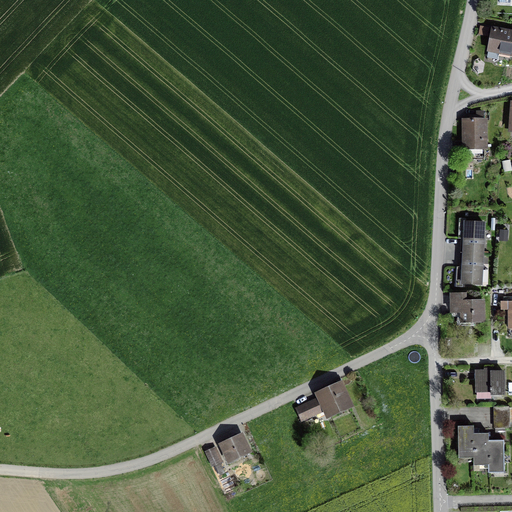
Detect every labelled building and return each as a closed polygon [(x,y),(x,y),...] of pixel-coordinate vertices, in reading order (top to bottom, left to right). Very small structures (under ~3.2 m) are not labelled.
[(511,54),(511,32),(492,29),(488,50),(511,54)] [(484,120),(465,120),(465,149),(485,149),(484,120)] [(464,253),(482,254),(484,224),(465,223),(464,253)] [(482,254),(464,253),(462,283),(481,284),(482,254)] [(462,321),(483,321),(483,302),(465,302),(465,295),(452,295),(452,311),(462,311),(462,321)] [(508,310),(508,328),(511,328),(511,301),(503,301),(503,310),(508,310)] [(476,372),(476,391),(492,390),(492,395),(504,394),(503,373),(476,372)] [(321,395),(322,398),(298,409),(304,420),(311,417),(310,415),(327,408),(329,412),(347,404),(339,387),(321,395)] [(474,434),(473,426),(458,426),(458,454),(473,454),(474,434)] [(474,434),(473,454),(473,461),(488,461),(489,441),(488,433),(474,434)] [(242,435),(221,445),(229,461),(249,451),(242,435)] [(489,441),(488,461),(488,468),(504,468),(503,441),(489,441)] [(206,452),(212,466),(219,462),(213,449),(206,452)]
